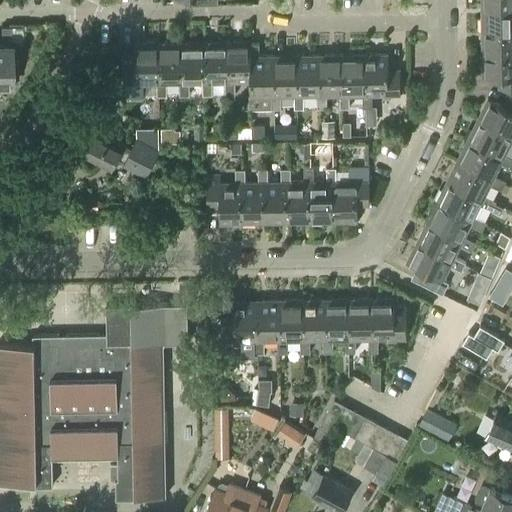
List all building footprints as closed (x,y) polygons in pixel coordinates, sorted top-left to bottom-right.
[(511,6),(482,7),(482,30),(511,29),(511,6)] [(23,26),(1,27),(1,39),(11,39),(20,44),(23,39),(23,26)] [(511,29),(482,30),(483,53),(511,52),(511,29)] [(156,82),(156,95),(166,95),(166,82),(179,82),(182,82),(181,42),(159,43),(159,82),(156,82)] [(182,82),(179,82),(179,95),(189,95),(188,81),(202,81),(205,81),(204,42),(181,42),(182,82)] [(205,81),(202,81),(202,95),(212,95),(212,81),(225,81),(228,81),(227,42),(204,42),(205,81)] [(228,81),(225,81),(225,94),(235,94),(235,81),(250,81),(250,56),(251,56),(251,42),(227,42),(228,81)] [(250,95),(247,95),(248,109),(271,108),(271,95),(274,95),(273,55),(260,55),(260,42),(251,42),(251,56),(250,56),(250,81),(250,95)] [(135,59),(124,59),(124,96),(143,95),(143,82),(156,82),(159,82),(159,43),(135,43),(135,59)] [(11,44),(0,44),(0,81),(18,82),(17,63),(11,63),(11,44)] [(511,52),(483,53),(483,77),(499,76),(499,88),(511,88),(511,52)] [(320,94),(316,94),(316,108),(326,108),(326,94),(339,94),(343,94),(342,54),(319,55),(320,94)] [(343,94),(339,94),(339,107),(349,107),(349,94),(362,94),(365,94),(365,54),(342,54),(343,94)] [(365,94),(362,94),(362,107),(365,107),(365,119),(372,119),(372,94),(400,93),(400,69),(388,69),(388,54),(365,54),(365,94)] [(274,95),(271,95),(271,108),(280,108),(280,95),(293,95),(297,94),(296,55),(273,55),(274,95)] [(297,94),(293,95),(294,108),(303,108),(303,94),(316,94),(320,94),(319,55),(296,55),(297,94)] [(120,79),(120,63),(109,63),(109,79),(120,79)] [(489,97),(478,119),(511,135),(511,95),(508,93),(503,104),(489,97)] [(511,135),(478,119),(468,139),(503,157),(505,154),(510,143),(511,143),(511,135)] [(335,120),(321,120),(322,137),(336,137),(335,120)] [(195,124),(196,142),(206,141),(205,123),(195,124)] [(264,125),(251,126),(251,128),(251,138),(264,138),(264,125)] [(289,125),(276,126),(277,137),(289,137),(289,125)] [(92,129),(80,153),(111,168),(116,157),(123,144),(92,129)] [(123,144),(116,157),(125,162),(138,134),(137,133),(130,148),(123,144)] [(138,134),(125,162),(124,163),(145,174),(146,172),(156,178),(164,162),(154,158),(160,145),(154,142),(138,134)] [(468,139),(458,159),(493,177),(494,175),(500,163),(511,168),(511,158),(505,154),(503,157),(468,139)] [(309,143),(301,143),(301,159),(309,159),(309,143)] [(458,159),(448,180),(483,197),(484,195),(490,184),(507,192),(510,186),(505,183),(507,181),(494,175),(493,177),(458,159)] [(349,181),(336,181),(333,181),(334,221),(357,220),(357,205),(369,204),(369,167),(349,167),(349,181)] [(268,182),(265,182),(266,222),(288,221),(288,182),(291,182),(291,168),(281,168),(281,182),(268,182)] [(304,181),(291,182),(288,182),(288,221),(311,221),(310,181),(314,181),(313,168),(304,168),(304,181)] [(314,181),(310,181),(311,221),(334,221),(333,181),(336,181),(336,168),(326,168),(327,181),(314,181)] [(235,182),(206,183),(207,207),(219,206),(219,222),(243,222),(242,182),(245,182),(245,169),(235,169),(235,182)] [(245,182),(242,182),(243,222),(266,222),(265,182),(268,182),(267,169),(258,169),(258,182),(245,182)] [(448,180),(437,200),(473,218),(474,216),(480,204),(500,214),(504,207),(496,203),(496,201),(484,195),(483,197),(448,180)] [(437,200),(427,221),(463,238),(464,235),(470,224),(482,230),(486,222),(474,216),(473,218),(437,200)] [(427,221),(417,241),(453,258),(454,256),(460,244),(472,250),(476,241),(464,235),(463,238),(427,221)] [(495,244),(504,248),(509,237),(500,233),(495,244)] [(417,241),(406,262),(417,267),(412,277),(443,293),(449,281),(443,278),(450,264),(462,270),(466,262),(454,256),(453,258),(417,241)] [(487,250),(480,270),(492,274),(499,254),(487,250)] [(502,302),(511,286),(511,270),(506,267),(489,294),(502,302)] [(371,339),(368,339),(368,352),(378,352),(378,339),(394,339),(394,298),(370,299),(371,339)] [(303,340),(300,340),(300,353),(310,353),(309,340),(322,340),(325,340),(325,299),(302,300),(303,340)] [(325,340),(322,340),(323,353),(333,352),(333,339),(345,339),(348,339),(348,299),(325,299),(325,340)] [(348,339),(345,339),(346,352),(355,352),(355,339),(368,339),(371,339),(370,299),(348,299),(348,339)] [(233,317),(221,317),(221,341),(231,341),(232,354),(241,354),(241,341),(254,341),(257,341),(256,300),(233,301),(233,317)] [(257,341),(254,341),(254,354),(264,353),(264,340),(277,340),(280,340),(279,300),(256,300),(257,341)] [(280,340),(277,340),(277,353),(287,353),(287,340),(300,340),(303,340),(302,300),(279,300),(280,340)] [(0,483),(37,483),(37,486),(53,485),(52,456),(117,454),(117,478),(115,478),(116,499),(136,498),(136,496),(166,495),(166,494),(164,494),(161,342),(188,342),(187,303),(106,304),(106,333),(32,335),(32,344),(0,344),(0,483)] [(504,339),(480,324),(473,334),(493,346),(498,349),(504,339)] [(493,346),(473,334),(468,331),(462,341),(487,356),(493,346)] [(384,369),(375,369),(375,386),(383,391),(384,389),(384,369)] [(268,404),(270,390),(271,390),(271,379),(258,379),(259,385),(257,403),(268,404)] [(235,395),(226,386),(216,386),(216,402),(235,402),(235,395)] [(334,399),(323,420),(333,426),(345,405),(334,399)] [(290,402),(289,415),(303,416),(304,403),(290,402)] [(273,429),(279,416),(254,404),(248,417),(273,429)] [(345,405),(333,426),(335,427),(344,432),(355,411),(345,405)] [(227,407),(215,407),(216,457),(228,456),(227,407)] [(428,408),(418,426),(448,442),(458,424),(428,408)] [(355,411),(344,432),(354,438),(366,417),(355,411)] [(366,417),(354,438),(365,443),(376,422),(366,417)] [(511,420),(506,418),(498,437),(511,442),(511,454),(510,458),(511,459),(511,420)] [(286,421),(278,433),(298,447),(306,435),(286,421)] [(376,422),(365,443),(375,449),(387,428),(376,422)] [(387,428),(375,449),(386,455),(397,434),(387,428)] [(397,434),(386,455),(397,460),(408,439),(397,434)] [(324,475),(312,498),(338,511),(340,511),(353,490),(324,475)] [(215,487),(205,511),(234,511),(244,488),(230,483),(226,491),(215,487)] [(440,491),(431,511),(511,511),(511,496),(491,487),(491,488),(483,485),(480,488),(477,495),(477,499),(484,502),(479,511),(469,507),(470,505),(442,493),(440,491)] [(279,486),(270,508),(279,511),(281,511),(290,490),(279,486)] [(264,511),(267,506),(256,502),(260,494),(244,488),(234,511),(264,511)]
